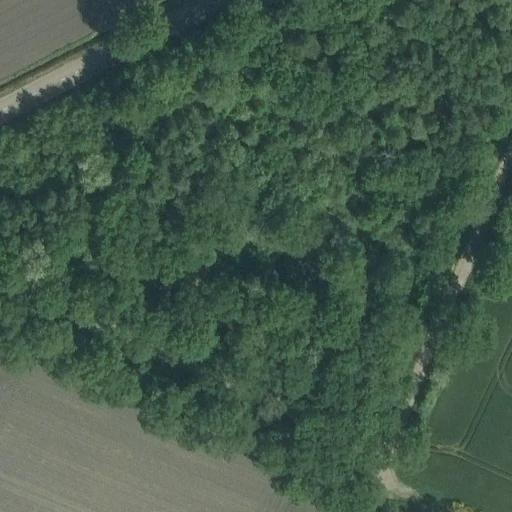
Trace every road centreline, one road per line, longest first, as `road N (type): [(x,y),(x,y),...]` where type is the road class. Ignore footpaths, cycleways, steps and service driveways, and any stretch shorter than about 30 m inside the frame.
road 1 (track): [(0,278),(388,454)]
road 2 (track): [(511,157),(364,511)]
road 3 (tertiary): [(0,111),(215,0)]
